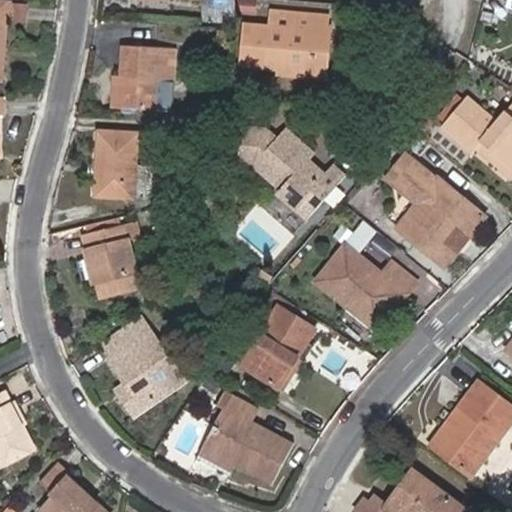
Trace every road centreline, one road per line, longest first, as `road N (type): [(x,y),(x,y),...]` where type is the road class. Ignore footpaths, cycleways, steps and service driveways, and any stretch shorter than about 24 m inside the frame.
road 1 (residential): [(86,0),(35,256),(58,383),(150,486),(212,511)]
road 2 (residential): [(308,511),(356,425),(511,268)]
